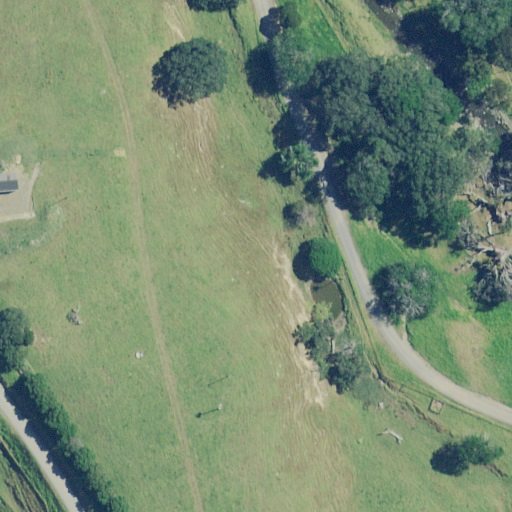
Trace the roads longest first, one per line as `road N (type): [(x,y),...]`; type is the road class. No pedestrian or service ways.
road 1 (unclassified): [(274,0),(302,34),(399,330),(511,382)]
road 2 (unclassified): [(0,388),(78,511)]
